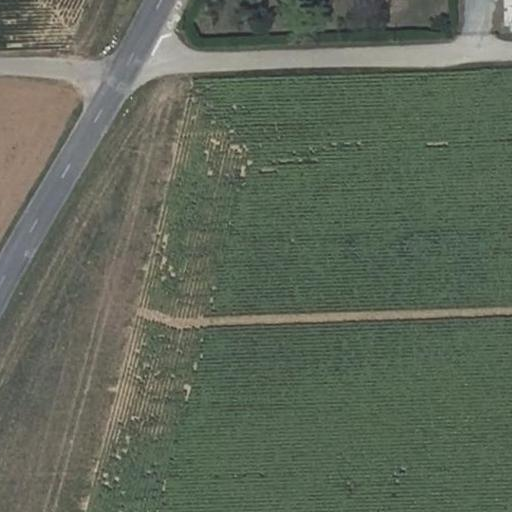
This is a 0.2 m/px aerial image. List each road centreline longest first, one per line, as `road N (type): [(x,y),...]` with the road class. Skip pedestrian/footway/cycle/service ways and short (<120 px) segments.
road 1 (track): [(0,70),(511,50)]
road 2 (tertiary): [(0,287),(164,0)]
